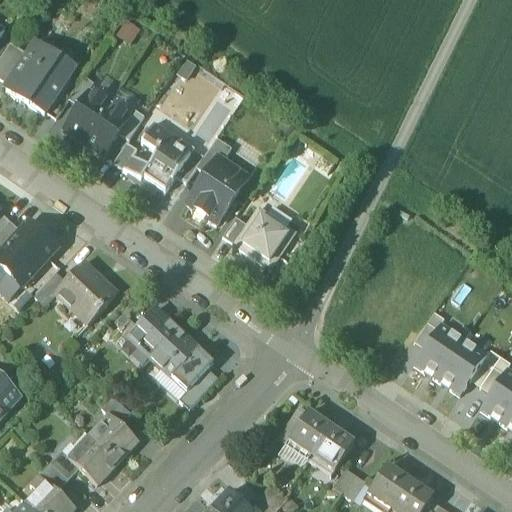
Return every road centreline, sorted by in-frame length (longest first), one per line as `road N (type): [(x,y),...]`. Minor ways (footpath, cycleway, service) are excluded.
road 1 (residential): [(288,346),(310,320),(470,0)]
road 2 (residential): [(288,346),(0,150)]
road 3 (residential): [(511,497),(288,346)]
road 4 (residential): [(288,346),(136,511)]
